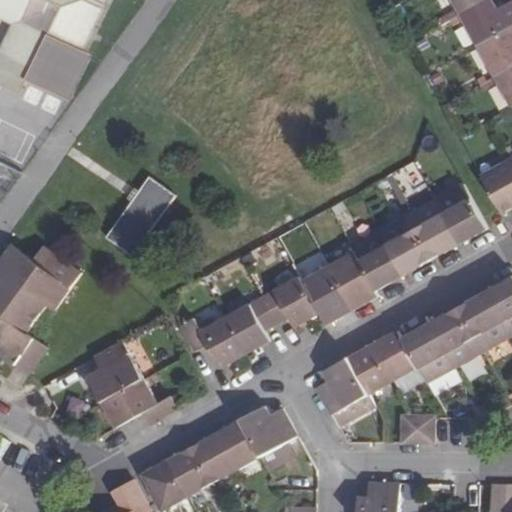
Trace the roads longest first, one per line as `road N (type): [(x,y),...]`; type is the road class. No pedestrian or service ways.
road 1 (residential): [(288,377),(129,466),(84,460),(0,415)]
road 2 (residential): [(511,250),(288,377)]
road 3 (residential): [(333,463),(511,466)]
